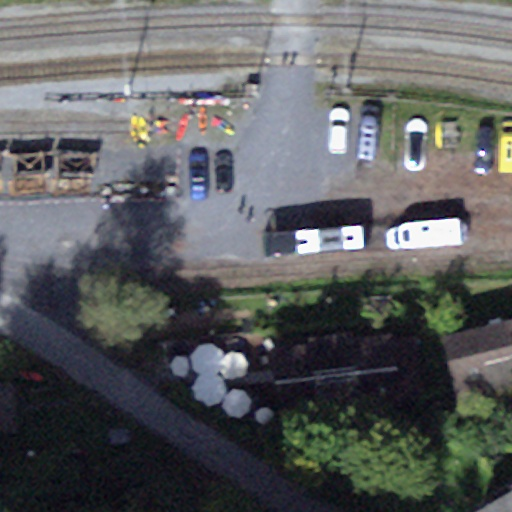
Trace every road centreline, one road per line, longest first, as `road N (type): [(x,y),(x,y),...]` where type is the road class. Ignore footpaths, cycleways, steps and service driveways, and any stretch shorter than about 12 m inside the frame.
road 1 (track): [(297,0),(295,59),(280,119),(233,152),(0,260)]
road 2 (unclassified): [(0,324),(54,345),(282,511)]
